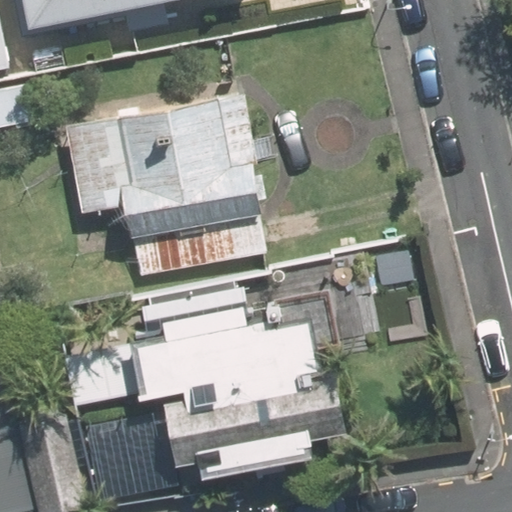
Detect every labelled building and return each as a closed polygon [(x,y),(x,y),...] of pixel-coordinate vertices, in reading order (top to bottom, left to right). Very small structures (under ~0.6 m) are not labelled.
[(30,0),(36,30),(135,12),(133,0),(30,0)] [(0,128),(30,122),(21,85),(0,89),(0,128)] [(249,90),(69,126),(86,213),(125,205),(139,276),(264,252),(256,212),(273,209),(249,90)] [(54,127),(24,134),(30,158),(60,151),(54,127)] [(330,370),(324,347),(339,344),(328,287),(275,298),(277,312),(135,340),(146,395),(163,391),(177,465),(203,460),(205,475),(316,453),(313,438),(354,430),(342,369),(330,370)] [(0,407),(0,502),(21,497),(0,407)] [(76,409),(26,421),(47,511),(97,499),(76,409)] [(137,420),(101,428),(114,486),(150,478),(137,420)]
